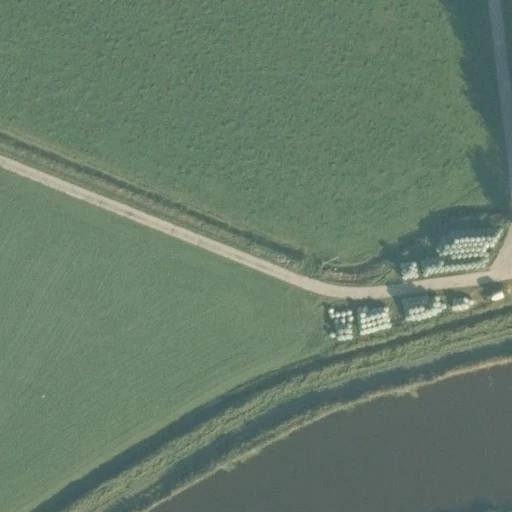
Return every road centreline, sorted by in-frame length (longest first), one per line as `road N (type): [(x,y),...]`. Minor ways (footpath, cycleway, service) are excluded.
road 1 (unclassified): [(0,160),(321,289),(368,293),(511,274)]
road 2 (unclassified): [(511,136),(494,0)]
